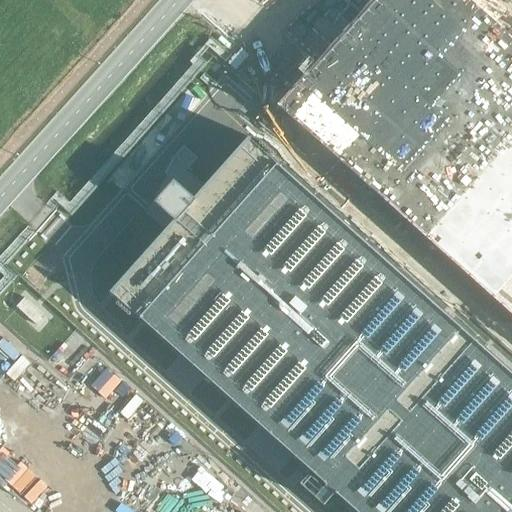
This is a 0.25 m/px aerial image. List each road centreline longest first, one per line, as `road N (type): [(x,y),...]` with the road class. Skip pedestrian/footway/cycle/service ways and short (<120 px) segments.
road 1 (unknown): [(304,0),(228,96),(511,346)]
road 2 (tertiary): [(0,197),(177,0)]
